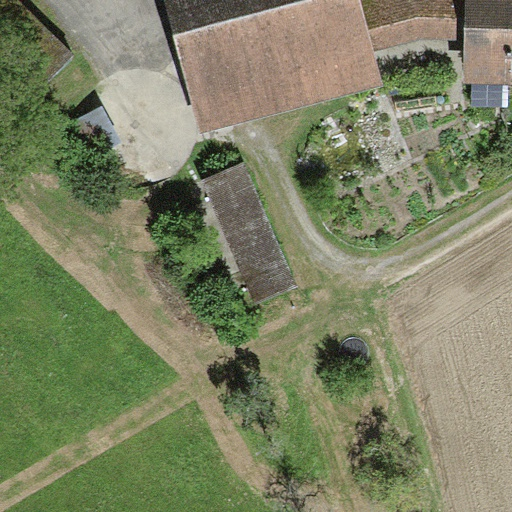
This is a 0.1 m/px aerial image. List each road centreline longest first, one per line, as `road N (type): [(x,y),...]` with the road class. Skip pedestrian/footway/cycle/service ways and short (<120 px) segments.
road 1 (track): [(511,201),(406,266),(322,263),(262,150),(191,148),(124,37),(85,0)]
road 2 (track): [(406,266),(0,506)]
